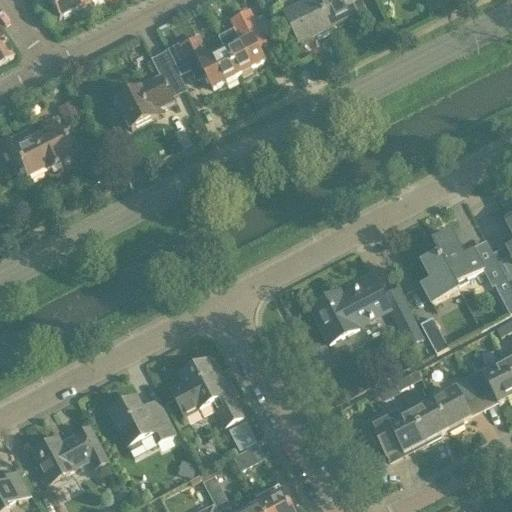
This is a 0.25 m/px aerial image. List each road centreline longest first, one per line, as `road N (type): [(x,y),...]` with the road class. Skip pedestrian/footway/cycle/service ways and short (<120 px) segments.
road 1 (tertiary): [(0,276),(511,12)]
road 2 (residential): [(226,304),(511,152)]
road 3 (residential): [(0,423),(226,304)]
road 4 (residential): [(335,511),(226,304)]
road 5 (residential): [(45,66),(177,0)]
road 6 (residential): [(396,511),(511,452)]
